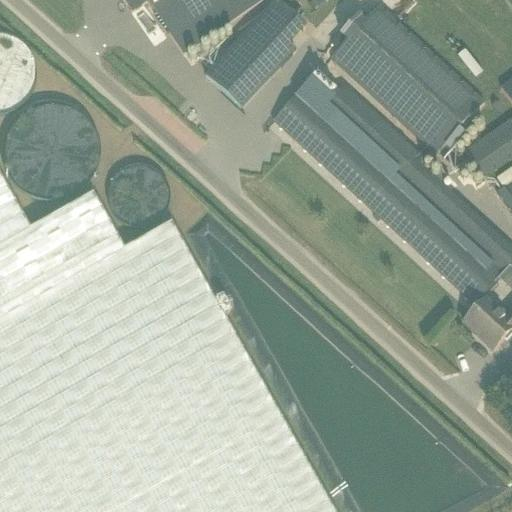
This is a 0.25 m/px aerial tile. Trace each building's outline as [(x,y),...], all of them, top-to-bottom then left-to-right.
[(121,0),(132,16),(147,6),(183,58),(265,0),(121,0)] [(318,76),(273,124),(275,126),(276,126),(289,138),(362,205),(376,218),(374,220),(377,223),(379,221),(470,304),(468,306),(472,309),(473,307),(474,308),(511,266),(511,253),(420,169),(434,154),(454,173),(469,162),(487,187),(489,186),(511,219),(511,0),(504,0),(511,11),(511,79),(499,89),(511,107),(511,121),(493,135),(464,155),(465,156),(459,160),(453,153),(466,138),(460,133),(475,116),(486,105),(380,8),(332,61),(427,149),(414,164),(318,76)] [(277,0),(284,10),(297,0),(277,0)] [(204,80),(240,112),(294,53),(259,20),(204,80)] [(0,139),(0,143),(45,201),(104,155),(57,95),(0,139)] [(138,219),(169,198),(147,166),(130,177),(138,189),(124,199),(138,219)] [(0,184),(0,511),(331,511),(177,238),(171,226),(123,253),(91,197),(28,233),(0,184)] [(493,355),(504,342),(506,344),(511,338),(511,313),(508,319),(500,312),(497,315),(485,304),(464,327),(493,355)]
